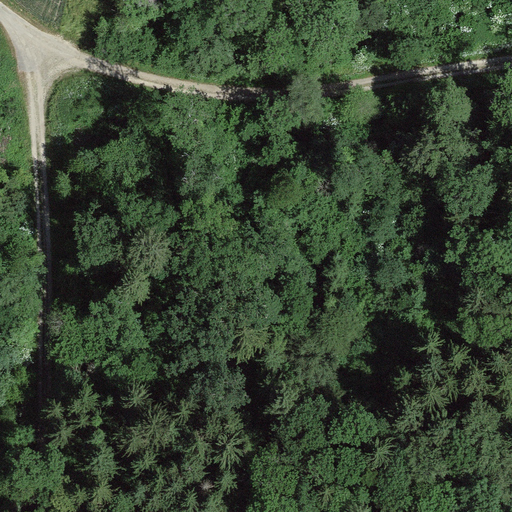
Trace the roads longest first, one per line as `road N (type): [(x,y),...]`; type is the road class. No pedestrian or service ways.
road 1 (track): [(60,52),(37,103),(58,511)]
road 2 (track): [(60,52),(214,92),(294,94),(511,61)]
